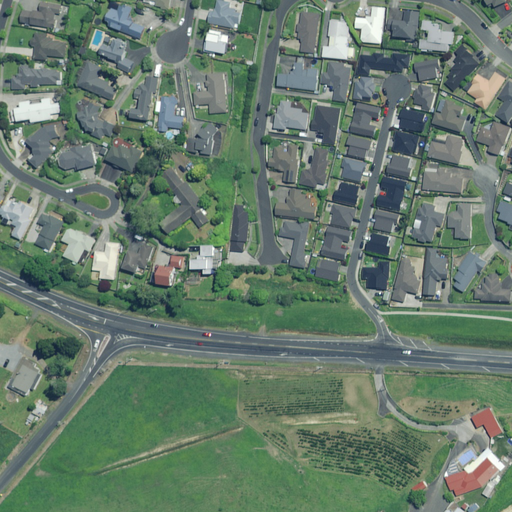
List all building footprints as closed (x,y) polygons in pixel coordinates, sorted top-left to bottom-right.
[(142,0),(142,2),(150,3),(155,4),(155,7),(169,9),(170,0),(142,0)] [(231,3),(218,0),(216,12),(212,11),(210,23),(235,28),(235,24),(239,25),(241,14),(235,13),(236,10),(230,8),(231,3)] [(63,6),(43,2),(41,12),(36,11),(36,13),(25,11),(22,23),(56,29),(58,21),(55,20),(56,13),(62,14),(63,6)] [(133,10),(123,5),(120,12),(115,9),(112,15),(109,14),(107,20),(112,22),(110,26),(141,39),(146,28),(136,24),(135,22),(132,21),(129,19),(133,10)] [(385,9),(373,7),(372,17),(367,17),(366,19),(358,18),(357,28),(364,29),(362,42),(382,44),(385,9)] [(418,43),(418,39),(420,12),(405,11),(404,21),(389,20),(388,30),(396,30),(396,37),(407,38),(407,43),(418,43)] [(319,15),(301,12),(299,24),(297,39),(302,40),(301,52),(314,53),(319,15)] [(347,22),(330,21),(329,30),(332,30),(331,41),(331,47),(324,47),(323,57),(347,60),(347,57),(353,57),(354,48),(347,48),(349,27),(346,27),(347,22)] [(433,22),(423,21),(422,30),(431,31),(430,41),(421,40),(420,49),(448,52),(449,44),(453,45),(454,33),(440,32),(441,25),(432,24),(433,22)] [(223,33),(210,30),(205,52),(217,54),(217,52),(227,54),(229,43),(221,41),(223,33)] [(35,38),(34,39),(33,39),(33,40),(32,41),(32,42),(32,43),(32,44),(33,45),(33,46),(34,46),(35,47),(36,47),(36,59),(48,60),(48,56),(65,57),(65,44),(53,43),(54,38),(42,38),(42,34),(36,34),(35,38)] [(106,44),(102,54),(110,57),(109,60),(120,64),(118,68),(129,73),(134,63),(124,59),(128,50),(125,49),(127,43),(117,39),(114,47),(106,44)] [(475,57),(462,45),(455,52),(459,56),(455,60),(458,63),(452,69),(454,71),(450,75),(452,77),(447,83),(456,91),(480,65),(473,59),(475,57)] [(105,68),(91,62),(80,85),(115,101),(120,90),(110,86),(111,83),(100,78),(105,68)] [(344,68),(344,64),(330,62),(328,73),(324,73),(322,84),(336,86),(334,100),(346,102),(351,69),(344,68)] [(438,67),(437,62),(418,65),(421,81),(437,78),(435,68),(438,67)] [(303,64),(296,63),(294,76),(278,74),(277,86),(316,90),(318,70),(303,68),(303,64)] [(31,69),(31,66),(20,65),(20,79),(14,78),(13,89),(25,90),(26,85),(32,85),(32,87),(39,87),(39,84),(61,85),(62,70),(47,70),(47,69),(31,69)] [(227,113),(225,73),(208,75),(210,92),(194,93),(195,105),(210,104),(211,114),(227,113)] [(506,79),(496,73),(490,82),(478,75),(473,83),(474,84),(469,93),(479,99),(476,103),(486,110),(506,79)] [(146,86),(140,85),(139,90),(137,89),(136,98),(143,99),(141,110),(134,109),(133,119),(150,122),(154,93),(157,93),(159,79),(147,77),(146,86)] [(511,83),(509,82),(500,97),(506,101),(497,115),(510,123),(511,119),(511,83)] [(176,98),(162,97),(159,131),(168,132),(169,127),(184,129),(185,117),(175,116),(176,98)] [(53,104),(52,98),(44,100),(44,103),(33,105),(32,101),(22,103),(23,108),(13,110),(15,122),(33,120),(33,123),(53,119),(52,114),(63,112),(62,103),(53,104)] [(291,102),(281,101),(280,107),(278,106),(277,114),(275,114),(274,128),(287,130),(287,127),(307,130),(309,114),(302,113),(303,110),(291,108),(291,102)] [(464,107),(446,101),(442,115),(436,113),(433,124),(462,132),(466,120),(460,118),(464,107)] [(106,135),(111,137),(117,125),(100,117),(102,113),(100,112),(103,107),(92,102),(90,108),(88,107),(85,112),(79,116),(90,132),(92,131),(93,132),(92,134),(104,139),(106,135)] [(341,109),(318,106),(316,120),(313,120),(312,131),(326,133),(324,144),(336,146),(341,109)] [(202,154),(212,156),(214,142),(211,141),(212,140),(219,131),(209,122),(201,131),(199,139),(190,138),(188,152),(197,154),(198,150),(203,151),(202,154)] [(511,128),(494,122),(491,131),(482,128),(477,141),(490,146),(488,151),(500,156),(511,128)] [(36,156),(31,162),(39,169),(55,151),(51,148),(54,145),(50,142),(52,140),(61,137),(57,124),(44,128),(37,136),(35,134),(28,143),(35,149),(36,156)] [(464,139),(448,136),(446,145),(432,142),(429,158),(460,164),(463,153),(461,153),(464,139)] [(298,146),(290,145),(289,152),(285,152),(285,148),(275,147),(274,157),(271,157),(270,168),(286,170),(285,181),(297,183),(299,159),(297,159),(298,146)] [(97,165),(92,146),(84,149),(83,147),(73,149),(73,152),(64,154),(61,159),(63,166),(69,170),(77,168),(78,171),(97,165)] [(131,150),(122,146),(121,149),(115,146),(108,161),(115,164),(114,165),(122,169),(123,167),(135,173),(144,152),(132,147),(131,150)] [(329,151),(317,149),(313,171),(303,169),(300,184),(318,188),(318,183),(326,185),(328,174),(327,174),(329,161),(327,161),(329,151)] [(202,228),(211,221),(206,215),(209,213),(205,208),(207,207),(188,182),(186,184),(175,169),(165,177),(179,196),(177,197),(176,197),(176,198),(176,199),(175,200),(175,201),(176,201),(176,202),(176,203),(177,203),(177,204),(178,204),(179,204),(180,204),(181,204),(182,203),(184,206),(161,223),(170,234),(193,217),(202,228)] [(446,170),(437,169),(437,173),(425,172),(424,190),(463,193),(464,179),(452,178),(452,174),(446,173),(446,170)] [(511,185),(507,183),(503,193),(511,196),(511,185)] [(302,191),(289,190),(288,204),(278,203),(277,215),(316,219),(317,207),(311,207),(312,200),(306,200),(306,195),(302,195),(302,191)] [(15,228),(13,233),(14,234),(14,236),(23,240),(32,220),(30,219),(35,208),(21,202),(20,204),(11,200),(8,207),(5,206),(1,214),(7,217),(4,223),(15,228)] [(511,205),(501,201),(497,211),(501,213),(499,219),(509,223),(509,224),(511,224),(511,205)] [(420,241),(428,243),(428,241),(433,242),(437,225),(443,227),(446,215),(435,212),(436,206),(423,203),(422,209),(420,208),(417,221),(423,222),(421,230),(416,228),(413,237),(420,239),(420,241)] [(471,204),(459,204),(459,212),(450,212),(450,228),(457,228),(457,239),(471,239),(471,204)] [(244,206),(234,206),(231,251),(244,252),(245,242),(248,242),(249,223),(248,223),(249,213),(244,213),(244,206)] [(64,222),(44,214),(40,223),(46,226),(37,244),(52,251),(64,222)] [(310,225),(286,221),(284,229),(280,228),(279,236),(296,239),(291,266),(306,268),(307,262),(306,262),(307,255),(305,254),(310,225)] [(96,240),(70,228),(64,241),(72,245),(66,256),(79,263),(86,249),(90,251),(96,240)] [(120,244),(108,243),(107,253),(97,252),(95,270),(103,271),(102,279),(117,280),(120,244)] [(154,248),(144,245),(141,255),(131,252),(125,269),(139,273),(138,275),(145,277),(154,248)] [(215,253),(215,246),(203,246),(203,256),(200,256),(200,260),(194,260),(194,270),(206,270),(205,274),(213,275),(214,268),(219,268),(219,260),(222,260),(222,253),(215,253)] [(437,249),(428,248),(424,295),(436,296),(437,278),(448,279),(448,270),(446,270),(447,259),(436,258),(437,249)] [(462,248),(453,248),(454,257),(462,257),(462,248)] [(471,250),(470,252),(459,269),(460,270),(455,278),(459,281),(455,286),(465,292),(479,271),(481,273),(487,263),(480,258),(481,256),(471,250)] [(185,258),(173,256),(171,267),(163,266),(162,272),(156,271),(154,283),(173,286),(176,267),(183,269),(185,258)] [(411,261),(402,259),(393,300),(405,302),(407,292),(418,294),(421,281),(417,280),(417,276),(413,275),(415,268),(410,267),(411,261)] [(475,290),(474,299),(481,299),(481,301),(511,302),(511,290),(501,290),(501,283),(498,283),(499,276),(486,275),(486,284),(483,284),(482,290),(475,290)] [(46,371),(27,361),(28,360),(24,358),(13,378),(15,379),(10,387),(28,397),(33,388),(36,390),(46,371)] [(49,408),(39,403),(33,413),(43,418),(49,408)] [(504,433),(492,407),(473,417),(479,428),(486,425),(493,439),(504,433)] [(465,469),(467,471),(446,479),(450,492),(455,490),(457,495),(483,487),(501,472),(490,458),(486,462),(481,456),(471,466),(469,464),(465,469)] [(488,497),(495,487),(502,481),(498,477),(493,481),(489,483),(482,493),(488,497)] [(429,486),(425,481),(414,490),(418,495),(429,486)] [(473,511),(479,507),(476,503),(469,510),(470,511),(473,511)]
